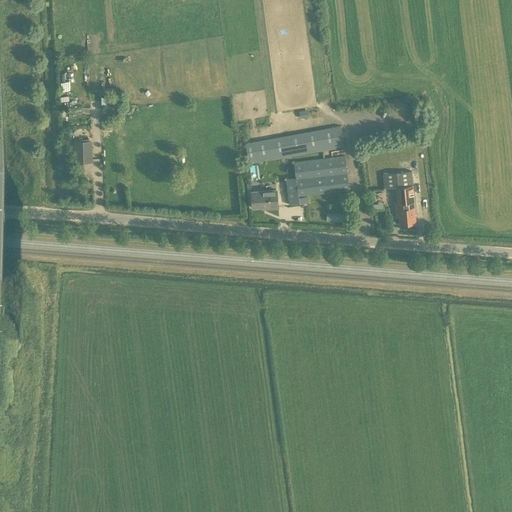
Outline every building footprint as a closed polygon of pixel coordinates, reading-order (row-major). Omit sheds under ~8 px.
[(341,126),(245,143),(249,163),(344,147),(341,126)] [(90,140),(74,141),(73,141),(74,162),(91,161),(90,140)] [(296,177),(286,178),(289,204),(308,202),(308,195),(349,190),(345,156),(294,162),(296,177)] [(372,189),(384,188),(395,187),(397,202),(394,202),(396,217),(398,217),(399,224),(416,223),(411,171),(383,173),(383,178),(371,179),(372,189)] [(276,190),(250,191),(251,208),(262,207),(262,209),(278,208),(276,190)]
